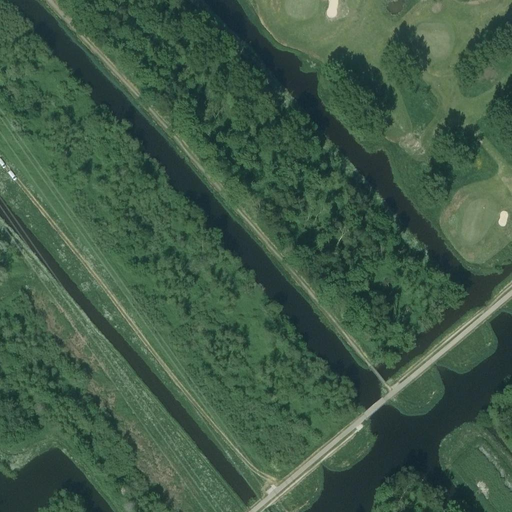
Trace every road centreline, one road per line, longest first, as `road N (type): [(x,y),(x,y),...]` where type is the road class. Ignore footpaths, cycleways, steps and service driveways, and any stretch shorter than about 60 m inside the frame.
road 1 (unknown): [(511,285),(390,391)]
road 2 (unknown): [(362,419),(260,511)]
